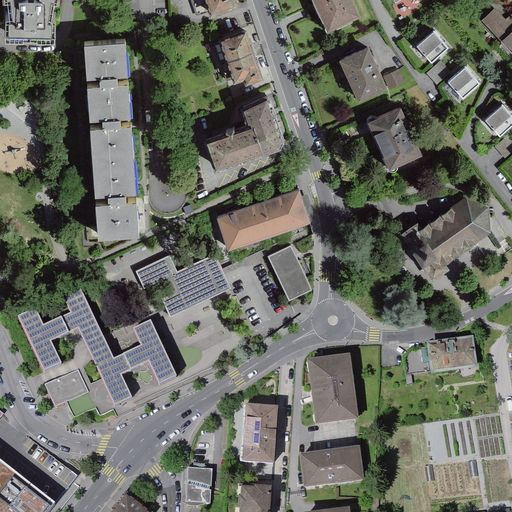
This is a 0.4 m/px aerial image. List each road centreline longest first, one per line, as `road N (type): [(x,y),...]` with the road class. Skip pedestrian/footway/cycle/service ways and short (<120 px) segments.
road 1 (residential): [(259,0),(330,209),(332,318)]
road 2 (unclassified): [(332,318),(137,449)]
road 3 (unclassified): [(511,294),(449,328),(397,337),(332,318)]
road 4 (residential): [(0,348),(39,426),(74,442),(137,449)]
